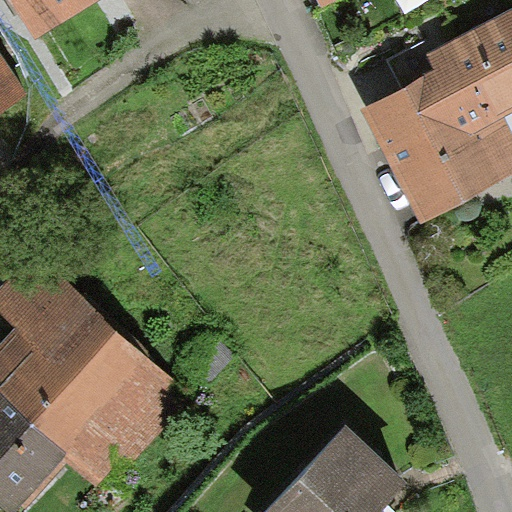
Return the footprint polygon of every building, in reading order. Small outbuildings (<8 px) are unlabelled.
[(11,0),(36,39),(98,0),(11,0)] [(439,73),(364,112),(421,222),(511,174),(511,132),(502,115),(511,109),(511,15),(431,57),(439,73)] [(0,106),(25,90),(0,52),(0,106)] [(0,507),(5,511),(17,511),(69,455),(110,491),(194,398),(33,253),(0,290),(0,305),(21,325),(0,348),(0,507)] [(386,511),(413,483),(349,425),(268,511),(386,511)]
